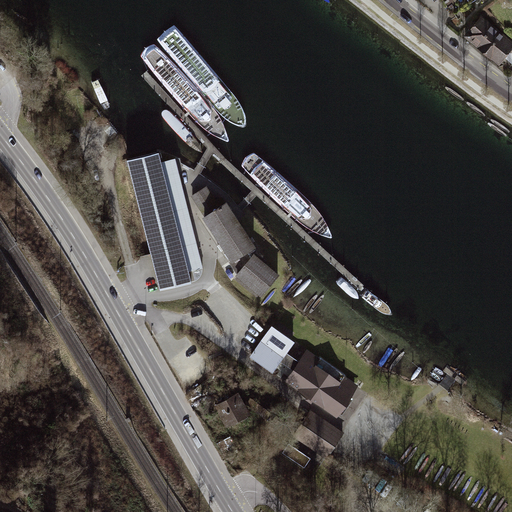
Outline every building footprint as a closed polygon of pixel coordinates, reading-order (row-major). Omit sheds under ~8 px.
[(480,0),(453,0),(462,12),(480,0)] [(511,60),(511,32),(487,14),(470,37),(509,65),(511,60)] [(128,159),(160,289),(191,282),(188,271),(202,267),(176,159),(162,163),(160,152),(128,159)] [(220,208),(207,187),(192,196),(233,262),(255,249),(227,204),(220,208)] [(255,256),(238,276),(262,295),(278,276),(255,256)] [(249,358),(274,376),(282,365),(293,372),(285,383),(316,405),(318,402),(339,417),(359,390),(307,353),(300,362),(289,355),(298,343),(273,325),(249,358)] [(239,395),(216,406),(226,426),(248,415),(239,395)] [(278,413),(259,399),(254,404),(273,418),(278,413)] [(311,411),(294,437),(327,460),(344,434),(311,411)] [(306,467),(313,458),(296,445),(289,454),(306,467)]
